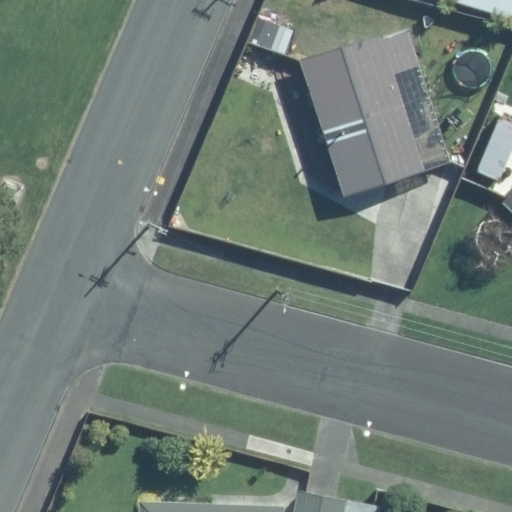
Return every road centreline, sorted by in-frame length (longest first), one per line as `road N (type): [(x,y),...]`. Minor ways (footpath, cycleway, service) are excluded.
road 1 (residential): [(52,290),(511,414)]
road 2 (unclassified): [(177,0),(52,290)]
road 3 (unclassified): [(52,290),(0,419)]
